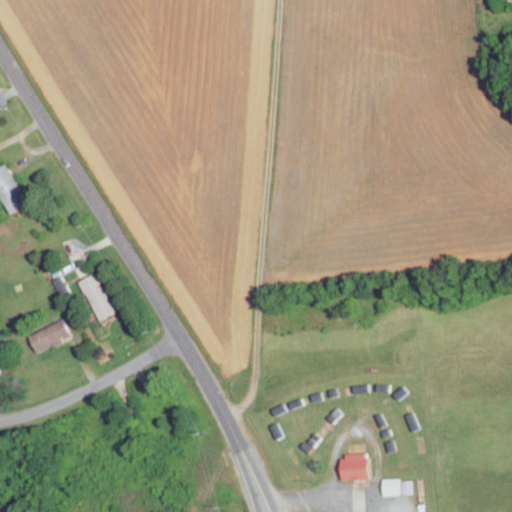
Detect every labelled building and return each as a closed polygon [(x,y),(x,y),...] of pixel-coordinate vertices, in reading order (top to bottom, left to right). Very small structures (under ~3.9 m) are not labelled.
[(0,166),(6,163),(30,201),(13,211),(0,190),(0,166)] [(98,273),(118,310),(103,318),(82,281),(98,273)] [(71,291),(64,274),(56,277),(63,294),(71,291)] [(65,318),(74,334),(41,351),(32,335),(65,318)] [(289,402),(291,409),(307,403),(305,396),(289,402)] [(287,447),(295,466),(304,462),(295,443),(287,447)] [(343,478),(370,477),(369,456),(342,457),(343,478)] [(386,494),(415,494),(415,478),(386,479),(386,494)]
